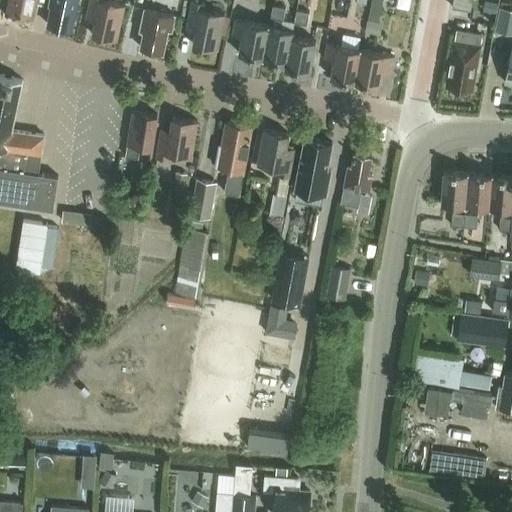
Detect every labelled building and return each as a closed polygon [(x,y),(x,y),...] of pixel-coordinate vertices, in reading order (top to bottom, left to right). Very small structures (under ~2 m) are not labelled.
[(33,20),(37,0),(8,0),(6,14),(33,20)] [(72,29),(78,0),(50,0),(49,4),(52,5),(48,24),(72,29)] [(116,39),(124,3),(107,0),(90,0),(87,19),(94,21),(92,34),(116,39)] [(218,48),(224,13),(203,9),(204,2),(192,0),(191,0),(187,29),(196,30),(193,44),(218,48)] [(485,0),(484,10),(496,13),(498,2),(485,0)] [(284,19),(286,7),(273,5),(271,17),(284,19)] [(511,8),(500,6),(496,29),(511,31),(511,8)] [(172,29),(175,14),(145,7),(140,29),(144,30),(141,47),(164,52),(169,28),(172,29)] [(307,23),(310,11),(298,9),(296,21),(307,23)] [(367,13),(366,19),(377,21),(378,15),(367,13)] [(236,18),(233,34),(242,36),(239,52),(263,57),(269,24),(236,18)] [(366,19),(364,31),(377,34),(379,21),(377,21),(366,19)] [(269,24),(263,57),(287,61),(292,34),(293,34),(294,28),(269,24)] [(478,54),(481,43),(483,33),(458,28),(447,84),(473,88),(476,73),(479,70),(482,55),(478,54)] [(292,34),(287,61),(286,67),(311,72),(317,39),(293,34),(292,34)] [(329,41),(326,57),(335,59),(332,76),(356,80),(363,47),(329,41)] [(363,47),(356,80),(381,85),(384,68),(393,69),(396,54),(363,47)] [(0,147),(8,149),(12,129),(23,79),(0,73),(0,147)] [(152,147),(157,114),(133,110),(126,156),(138,158),(140,145),(152,147)] [(192,157),(198,121),(173,117),(172,129),(162,128),(157,159),(169,161),(170,154),(192,157)] [(220,144),(217,164),(230,166),(228,177),(227,177),(225,191),(239,194),(242,179),(252,126),(227,121),(223,145),(220,144)] [(8,149),(0,147),(0,199),(54,208),(59,176),(39,173),(44,133),(12,129),(8,149)] [(290,178),(295,148),(287,146),(290,134),(265,129),(258,165),(279,169),(278,176),(290,178)] [(331,169),(327,169),(332,141),(305,136),(295,187),(326,193),(331,169)] [(370,188),(373,171),(370,171),(374,153),(369,147),(361,146),(355,150),(353,163),(349,163),(341,202),(359,206),(363,186),(370,188)] [(467,205),(470,172),(446,170),(443,203),(467,205)] [(186,187),(188,173),(177,171),(175,186),(186,187)] [(492,207),(494,174),(470,172),(467,205),(480,206),(492,207)] [(511,175),(494,174),(492,207),(511,208),(511,175)] [(210,217),(217,182),(198,178),(191,214),(210,217)] [(287,197),(275,194),(274,194),(270,213),(283,216),(287,197)] [(465,225),(466,213),(454,212),(453,225),(465,225)] [(466,213),(465,225),(478,227),(479,214),(466,213)] [(204,217),(192,215),(191,226),(202,228),(204,217)] [(511,229),(511,217),(501,217),(500,229),(511,229)] [(24,219),(16,267),(25,269),(41,271),(42,265),(53,267),(60,227),(48,225),(48,223),(24,219)] [(199,296),(211,231),(187,227),(175,292),(199,296)] [(281,250),(272,299),(300,305),(309,256),(281,250)] [(488,259),(474,257),(471,274),(510,280),(511,272),(511,271),(511,258),(502,257),(501,261),(498,260),(488,259)] [(345,299),(351,268),(332,265),(327,295),(345,299)] [(431,273),(416,270),(414,282),(428,286),(431,273)] [(511,271),(511,272),(510,280),(507,297),(500,296),(498,310),(511,312),(511,271)] [(296,324),(284,322),(282,318),(284,306),(271,304),(266,332),(294,337),(296,324)] [(459,311),(455,339),(504,346),(508,319),(459,311)] [(493,383),(495,369),(465,366),(466,354),(419,348),(416,374),(493,383)] [(499,383),(496,406),(511,407),(511,372),(507,371),(505,384),(499,383)] [(428,387),(424,411),(447,415),(451,391),(428,387)] [(493,394),(453,388),(452,400),(491,406),(493,394)] [(291,448),(293,429),(252,426),(250,444),(291,448)] [(487,457),(431,449),(429,469),(439,471),(439,473),(483,480),(487,457)] [(101,451),(99,469),(106,469),(106,468),(107,469),(112,469),(113,453),(101,451)] [(83,453),(82,468),(95,469),(96,454),(83,453)] [(8,455),(7,465),(26,465),(26,456),(8,455)] [(253,464),(236,463),(234,495),(236,495),(251,496),(253,464)] [(106,469),(99,480),(110,487),(118,475),(107,469),(106,468),(106,469)] [(265,474),(264,491),(274,491),(272,511),(308,511),(310,490),(297,489),(298,476),(265,474)] [(197,491),(192,501),(203,507),(208,497),(197,491)] [(231,511),(233,493),(218,492),(216,511),(231,511)] [(255,511),(256,496),(251,496),(236,495),(234,511),(255,511)] [(22,511),(23,501),(0,499),(0,511),(22,511)]
